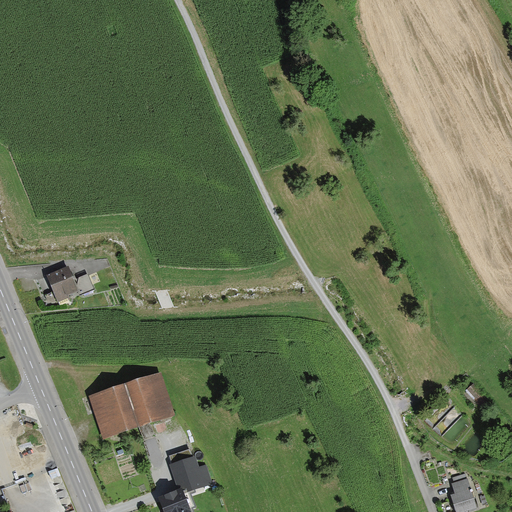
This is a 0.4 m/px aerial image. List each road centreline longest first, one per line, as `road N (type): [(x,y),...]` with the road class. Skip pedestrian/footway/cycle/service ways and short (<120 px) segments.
road 1 (track): [(399,421),(285,239),(177,0)]
road 2 (primary): [(92,511),(0,288)]
